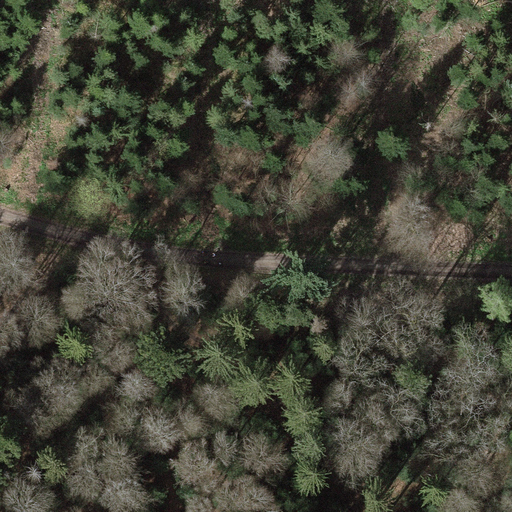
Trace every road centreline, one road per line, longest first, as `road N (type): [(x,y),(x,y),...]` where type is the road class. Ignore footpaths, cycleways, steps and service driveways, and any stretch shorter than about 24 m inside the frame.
road 1 (track): [(511,273),(191,257)]
road 2 (track): [(121,246),(0,216)]
